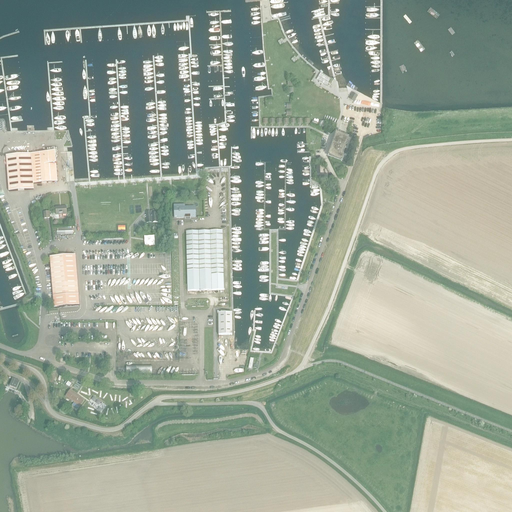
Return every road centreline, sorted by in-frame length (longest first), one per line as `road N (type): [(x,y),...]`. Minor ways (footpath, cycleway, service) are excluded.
road 1 (unclassified): [(151,405),(163,397),(238,392),(299,369),(376,169),(388,156),(511,139)]
road 2 (residential): [(34,358),(117,382),(207,384),(275,366),(358,153)]
road 3 (unclassified): [(384,511),(333,462),(276,428),(258,404),(151,405)]
road 4 (unclassified): [(151,405),(105,430),(58,415),(47,402)]
